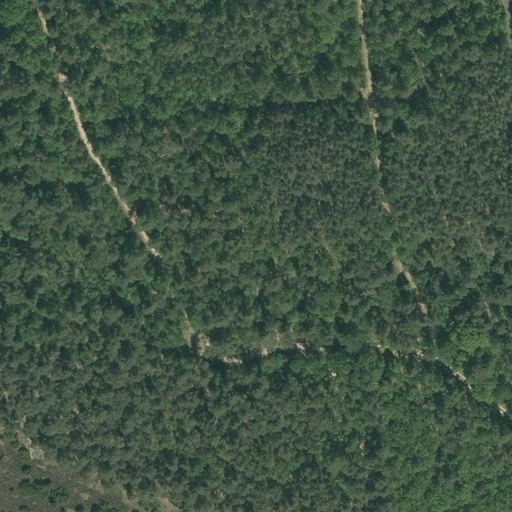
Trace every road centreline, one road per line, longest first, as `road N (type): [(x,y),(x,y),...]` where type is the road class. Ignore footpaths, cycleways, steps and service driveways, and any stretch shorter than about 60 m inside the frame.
road 1 (unknown): [(0,325),(196,332),(232,320),(266,324),(321,377),(347,446),(350,511)]
road 2 (track): [(209,356),(144,339),(0,339)]
